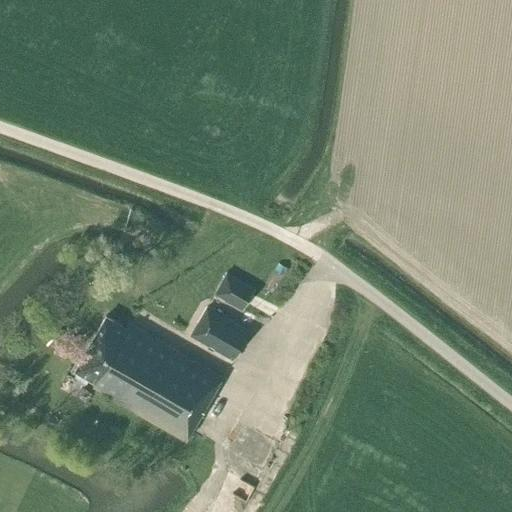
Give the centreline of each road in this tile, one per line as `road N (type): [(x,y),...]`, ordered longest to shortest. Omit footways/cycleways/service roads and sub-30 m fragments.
road 1 (unclassified): [(511,404),(333,265),(273,231),(0,128)]
road 2 (unknown): [(319,256),(221,415)]
